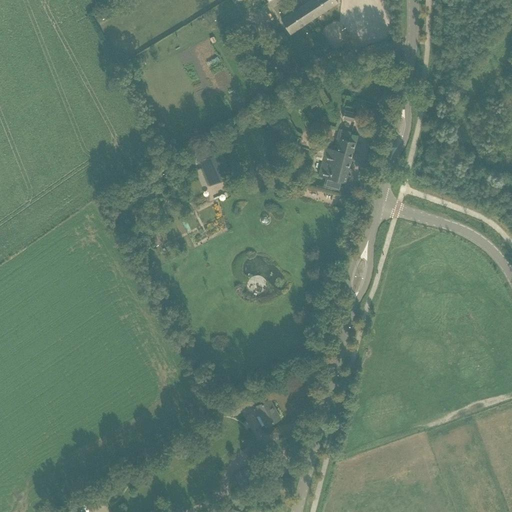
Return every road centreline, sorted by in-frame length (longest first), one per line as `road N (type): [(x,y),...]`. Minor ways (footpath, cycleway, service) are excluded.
road 1 (tertiary): [(295,511),(349,314)]
road 2 (unclassified): [(511,275),(461,229),(377,206)]
